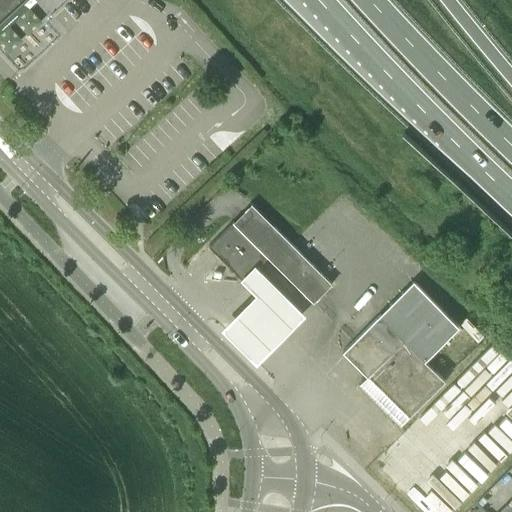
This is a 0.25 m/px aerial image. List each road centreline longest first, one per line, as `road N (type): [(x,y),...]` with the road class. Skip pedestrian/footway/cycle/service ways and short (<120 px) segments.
road 1 (tertiary): [(305,480),(287,416),(63,189),(36,177)]
road 2 (tertiary): [(36,177),(46,204),(235,404),(250,439),(252,479)]
road 3 (trunk): [(318,0),(511,197)]
road 4 (trunk): [(511,146),(369,0)]
